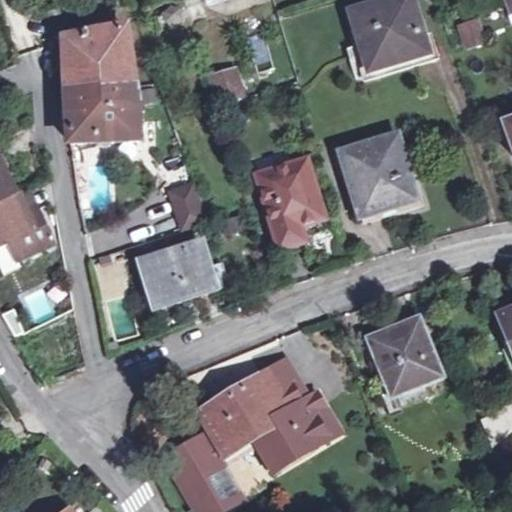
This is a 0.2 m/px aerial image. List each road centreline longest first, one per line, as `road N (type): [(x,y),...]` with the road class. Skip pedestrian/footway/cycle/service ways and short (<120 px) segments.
road 1 (residential): [(58,421),(92,391),(263,313),(455,249),(511,240)]
road 2 (residential): [(58,421),(142,511)]
